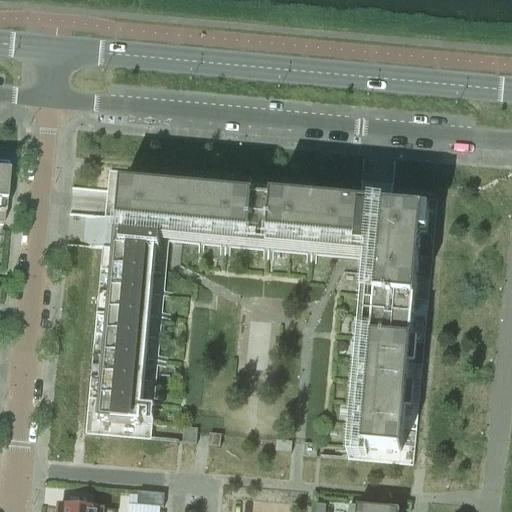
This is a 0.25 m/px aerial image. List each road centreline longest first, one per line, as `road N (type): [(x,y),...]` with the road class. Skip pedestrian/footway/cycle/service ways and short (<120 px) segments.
road 1 (residential): [(50,99),(511,140)]
road 2 (tertiary): [(511,90),(54,49)]
road 3 (unclassified): [(25,370),(50,99)]
road 4 (residential): [(16,469),(178,483)]
